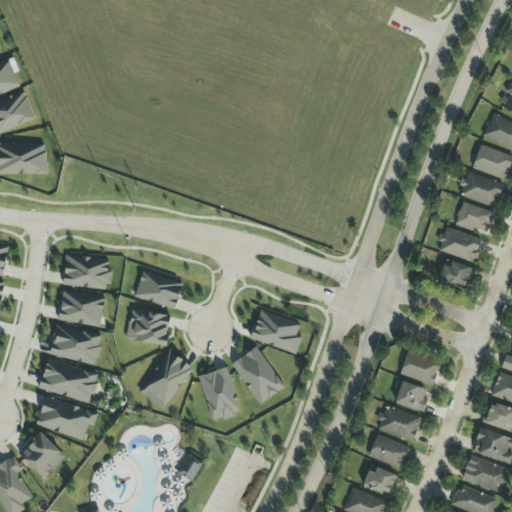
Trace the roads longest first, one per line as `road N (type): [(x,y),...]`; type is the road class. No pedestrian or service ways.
road 1 (tertiary): [(295,511),(325,457),(446,122),(499,0)]
road 2 (tertiary): [(463,0),(297,445),(262,511)]
road 3 (residential): [(410,511),(467,382),(511,239)]
road 4 (residential): [(0,216),(161,231),(236,250)]
road 5 (residential): [(0,404),(30,309),(39,223)]
road 6 (residential): [(349,305),(477,349)]
road 7 (residential): [(484,326),(357,281)]
road 8 (residential): [(236,250),(250,268),(349,305)]
road 9 (residential): [(357,281),(259,246),(236,250)]
